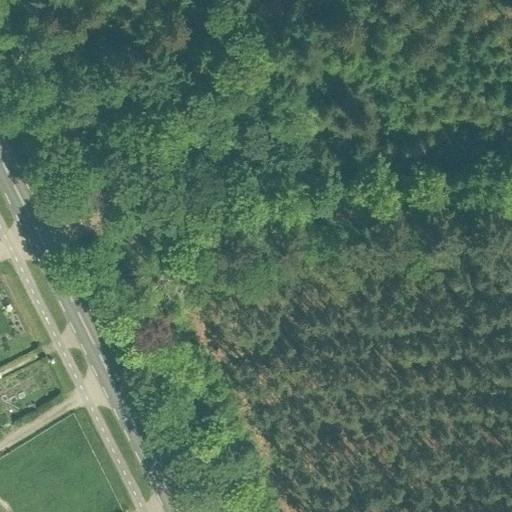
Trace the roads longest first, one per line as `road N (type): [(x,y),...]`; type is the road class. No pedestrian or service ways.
road 1 (track): [(511,207),(81,227),(250,0)]
road 2 (primary): [(180,511),(0,158)]
